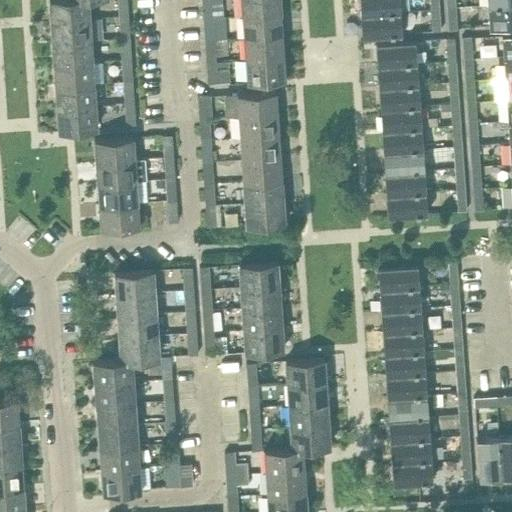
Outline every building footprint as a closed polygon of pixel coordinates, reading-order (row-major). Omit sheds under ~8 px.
[(49,0),(51,21),(88,18),(86,0),(49,0)] [(118,0),(119,10),(128,10),(127,0),(118,0)] [(201,0),(203,12),(212,11),(212,7),(223,7),(222,0),(201,0)] [(241,0),(243,15),(280,13),(278,0),(241,0)] [(359,0),(361,13),(399,10),(399,4),(398,0),(359,0)] [(488,26),(511,24),(511,3),(487,5),(488,26)] [(430,8),(431,25),(439,24),(438,7),(430,8)] [(448,29),(458,28),(456,7),(447,8),(448,29)] [(361,35),(401,33),(399,10),(361,13),(362,34),(361,34),(361,35)] [(244,38),(281,35),(280,13),(243,15),(244,38)] [(120,32),(129,31),(128,15),(119,15),(120,32)] [(204,34),(213,33),(226,32),(225,15),(212,16),(203,17),(204,34)] [(88,18),(51,21),(53,42),(90,40),(88,18)] [(502,54),(511,53),(511,31),(501,33),(502,54)] [(246,60),(283,58),(281,35),(244,38),(246,60)] [(454,36),(445,36),(446,54),(455,53),(454,36)] [(122,54),(131,53),(130,37),(120,37),(122,54)] [(206,55),(215,54),(228,54),(227,37),(214,38),(204,38),(206,55)] [(417,61),(415,38),(375,41),(375,42),(376,42),(378,63),(417,61)] [(54,64),(91,61),(90,40),(53,42),(54,64)] [(472,56),(471,40),(462,40),(463,57),(472,56)] [(504,76),(511,75),(511,53),(502,54),(504,76)] [(123,75),(132,74),(131,58),(122,58),(123,75)] [(284,76),(283,58),(246,60),(247,79),(246,79),(247,80),(285,78),(285,76),(284,76)] [(457,75),(456,58),(447,59),(448,75),(457,75)] [(215,59),(206,60),(207,82),(230,81),(229,69),(216,70),(216,66),(229,65),(228,59),(215,60),(215,59)] [(56,86),(92,83),(91,61),(54,64),(56,86)] [(379,85),(418,82),(417,61),(378,63),(379,85)] [(465,79),(473,78),(472,62),(463,62),(465,79)] [(118,102),(125,101),(134,101),(132,79),(117,80),(118,102)] [(448,80),(449,97),(458,96),(457,80),(448,80)] [(381,107),(419,104),(418,82),(379,85),(381,107)] [(57,107),(94,104),(92,83),(56,86),(57,107)] [(465,84),(466,101),(475,100),(474,83),(465,84)] [(276,114),(275,92),(275,91),(275,90),(237,93),(237,94),(238,94),(239,116),(276,114)] [(199,118),(209,118),(207,95),(198,96),(199,118)] [(126,118),(135,118),(134,101),(125,101),(126,118)] [(460,118),(459,101),(450,102),(441,103),(441,110),(450,109),(451,118),(460,118)] [(96,125),(95,125),(94,104),(57,107),(59,128),(57,128),(57,130),(97,127),(96,125)] [(382,128),(421,126),(419,104),(381,107),(382,128)] [(466,106),(468,122),(477,122),(475,105),(466,106)] [(241,138),(278,135),(276,114),(239,116),(241,138)] [(201,140),(210,139),(209,123),(200,123),(201,140)] [(451,123),(453,141),(462,140),(460,123),(451,123)] [(383,150),(422,148),(421,126),(382,128),(383,150)] [(477,127),(468,127),(469,144),(478,144),(477,127)] [(164,150),(173,149),(172,134),(162,134),(164,150)] [(242,159),(242,158),(279,156),(278,135),(241,138),(242,159)] [(133,159),(132,137),(133,137),(133,136),(94,138),(94,140),(95,140),(97,161),(133,159)] [(202,161),(212,161),(210,144),(201,145),(202,161)] [(463,161),(462,145),(453,146),(454,162),(463,161)] [(385,171),(423,169),(422,148),(383,150),(385,171)] [(480,165),(478,149),(469,149),(471,166),(480,165)] [(165,172),(175,171),(173,155),(164,155),(165,172)] [(242,159),(244,180),(281,177),(279,156),(242,158),(242,159)] [(98,184),(135,181),(133,159),(97,161),(98,184)] [(204,183),(213,182),(212,166),(202,167),(204,183)] [(454,167),(455,183),(464,182),(463,166),(454,167)] [(386,193),(425,190),(423,169),(385,171),(386,193)] [(472,188),(481,187),(480,171),(471,171),(472,188)] [(167,194),(176,194),(175,177),(165,177),(167,194)] [(245,201),(282,199),(281,177),(244,180),(245,201)] [(99,205),(136,202),(135,181),(98,184),(99,205)] [(205,205),(214,204),(213,187),(204,188),(205,205)] [(456,188),(457,206),(466,205),(465,187),(456,188)] [(426,212),(425,191),(425,190),(386,193),(387,214),(387,215),(427,213),(427,212),(426,212)] [(474,210),(483,209),(481,192),(472,193),(474,210)] [(165,222),(178,221),(176,198),(163,198),(165,222)] [(246,224),(284,221),(284,220),(282,199),(245,201),(247,223),(246,223),(246,224)] [(137,214),(137,203),(136,202),(99,205),(101,225),(100,225),(100,227),(147,224),(146,213),(137,214)] [(215,211),(215,209),(205,210),(206,226),(216,225),(216,224),(220,224),(219,211),(215,211)] [(278,282),(276,261),(277,261),(277,260),(238,262),(239,264),(239,263),(241,285),(278,282)] [(456,260),(447,260),(448,277),(457,276),(456,260)] [(379,287),(419,284),(417,262),(378,265),(379,287)] [(193,283),(192,266),(182,267),(183,284),(193,283)] [(154,291),(152,270),(153,270),(153,268),(114,271),(114,272),(115,272),(116,294),(154,291)] [(210,287),(209,270),(199,271),(201,288),(210,287)] [(458,281),(449,282),(450,298),(459,298),(458,281)] [(242,306),(279,304),(278,282),(241,285),(242,306)] [(381,309),(420,306),(420,299),(419,284),(379,287),(381,309)] [(193,288),(184,289),(185,305),(194,304),(193,288)] [(118,315),(155,312),(154,291),(116,294),(118,315)] [(210,292),(201,293),(202,309),(212,308),(210,292)] [(450,304),(452,320),(460,320),(459,303),(450,304)] [(244,328),(281,325),(279,304),(242,306),(244,328)] [(382,330),(422,328),(420,306),(381,309),(382,330)] [(195,309),(185,310),(187,326),(196,326),(195,309)] [(119,336),(157,334),(155,312),(118,315),(119,336)] [(212,314),(203,314),(204,330),(213,329),(212,314)] [(282,346),(281,325),(244,328),(245,349),(244,349),(245,350),(283,348),(283,346),(282,346)] [(461,325),(452,325),(453,342),(462,341),(461,325)] [(384,352),(423,349),(422,328),(382,330),(384,352)] [(188,349),(198,348),(196,331),(187,332),(188,349)] [(131,359),(148,358),(158,357),(157,334),(119,336),(121,358),(131,358),(131,359)] [(205,352),(215,352),(213,335),(204,335),(205,352)] [(464,363),(462,347),(440,348),(441,359),(454,358),(455,364),(464,363)] [(385,374),(425,371),(423,349),(384,352),(385,374)] [(172,377),(171,355),(161,356),(158,357),(148,358),(149,374),(162,373),(163,378),(172,377)] [(325,380),(323,358),(324,358),(324,357),(285,359),(285,361),(286,361),(287,382),(325,380)] [(131,359),(131,358),(121,358),(93,360),(93,361),(94,361),(95,382),(132,379),(131,359)] [(247,379),(256,378),(255,361),(246,362),(247,379)] [(455,369),(456,385),(465,384),(464,368),(455,369)] [(387,395),(426,392),(425,371),(385,374),(387,395)] [(97,404),(134,402),(132,379),(95,382),(97,404)] [(289,403),(326,401),(325,380),(287,382),(289,403)] [(164,399),(174,399),(172,382),(163,383),(164,399)] [(249,407),(258,406),(257,389),(248,390),(249,407)] [(458,406),(467,406),(466,389),(457,390),(458,406)] [(426,393),(426,392),(387,395),(388,416),(428,414),(427,406),(436,405),(435,392),(426,393)] [(511,392),(496,394),(496,403),(511,401),(511,392)] [(474,404),(496,403),(496,394),(473,395),(474,404)] [(0,421),(18,421),(16,399),(17,398),(17,397),(0,398),(0,421)] [(290,425),(327,422),(326,401),(289,403),(290,425)] [(98,426),(135,423),(134,402),(97,404),(98,426)] [(166,421),(175,420),(174,404),(165,404),(166,421)] [(251,428),(260,427),(259,411),(249,412),(251,428)] [(467,411),(458,411),(459,429),(468,428),(467,411)] [(390,439),(429,436),(428,414),(388,416),(390,439)] [(0,442),(19,442),(18,421),(0,421),(0,442)] [(329,443),(327,422),(290,425),(292,446),(292,447),(302,446),(302,447),(330,445),(330,443),(329,443)] [(100,447),(137,444),(135,423),(98,426),(100,447)] [(167,443),(177,442),(175,425),(166,426),(167,443)] [(252,450),(261,449),(260,432),(251,433),(252,450)] [(470,450),(469,433),(460,434),(461,451),(470,450)] [(501,475),(511,474),(511,434),(499,436),(501,475)] [(391,461),(431,458),(429,436),(390,439),(391,461)] [(479,477),(501,475),(499,436),(476,437),(479,477)] [(0,465),(21,465),(19,442),(0,442),(0,465)] [(101,469),(138,466),(137,444),(100,447),(101,469)] [(292,447),(292,446),(264,448),(265,471),(303,468),(302,447),(302,446),(292,447)] [(169,464),(178,463),(177,447),(168,448),(169,464)] [(470,455),(461,456),(463,473),(472,472),(470,455)] [(234,462),(234,456),(225,457),(226,473),(248,472),(248,461),(234,462)] [(393,483),(432,480),(431,458),(391,461),(393,483)] [(166,486),(192,484),(190,463),(178,463),(169,464),(165,464),(166,486)] [(0,487),(22,486),(21,465),(0,465),(0,487)] [(140,487),(139,467),(138,466),(101,469),(103,490),(102,490),(102,491),(141,488),(141,487),(140,487)] [(267,492),(304,490),(303,468),(265,471),(267,492)] [(227,495),(237,494),(236,484),(249,483),(248,472),(226,473),(227,495)] [(0,510),(24,509),(22,486),(0,487),(0,510)] [(268,511),(293,511),(306,511),(304,490),(267,492),(268,511)] [(228,511),(237,511),(237,494),(227,495),(228,511)]
